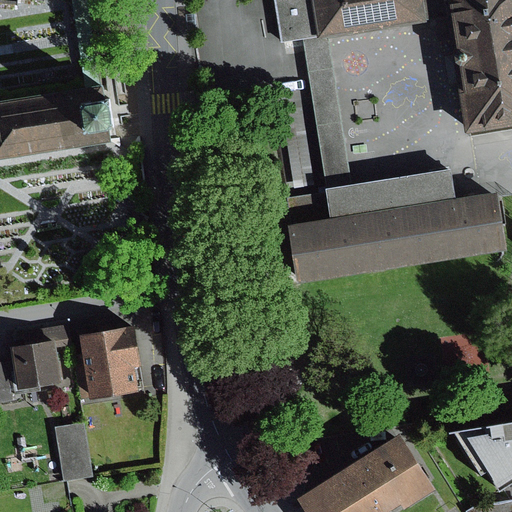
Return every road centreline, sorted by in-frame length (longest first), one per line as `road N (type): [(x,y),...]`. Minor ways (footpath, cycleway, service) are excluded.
road 1 (residential): [(158,0),(186,292)]
road 2 (residential): [(0,320),(186,292)]
road 3 (residential): [(186,292),(205,404),(226,453)]
